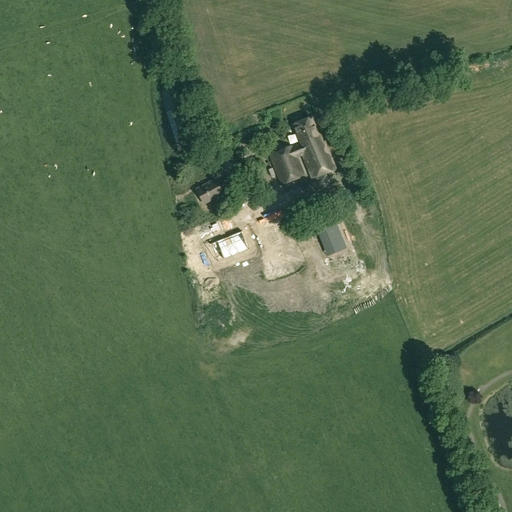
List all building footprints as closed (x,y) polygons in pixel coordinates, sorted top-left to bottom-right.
[(312,118),(294,126),(301,144),(293,147),(270,156),(282,184),(304,175),(295,153),(301,151),(312,179),(336,169),(322,135),(319,136),(312,118)] [(216,180),(197,190),(204,204),(223,194),(216,180)] [(334,217),(315,225),(334,272),(353,264),(334,217)] [(248,249),(241,233),(243,232),(243,231),(210,244),(210,245),(211,245),(215,253),(221,251),(224,260),(250,250),(250,249),(248,249)] [(286,246),(291,244),(286,232),(267,239),(275,259),(277,259),(280,267),(295,261),(291,252),(289,252),(286,246)] [(385,269),(379,271),(385,292),(391,290),(385,269)]
